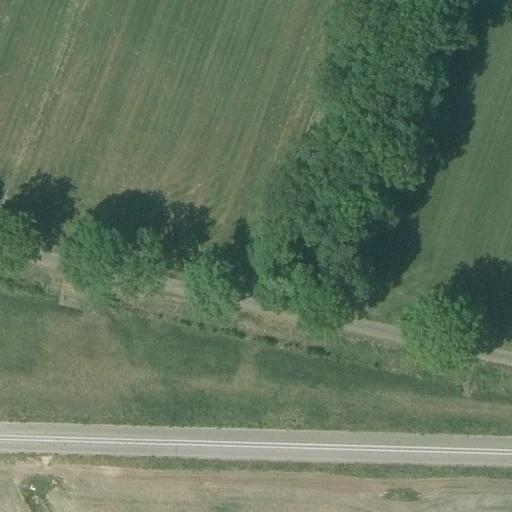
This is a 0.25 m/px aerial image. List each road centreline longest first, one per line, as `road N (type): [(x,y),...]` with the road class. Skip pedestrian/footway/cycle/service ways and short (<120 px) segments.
road 1 (track): [(511,359),(0,248)]
road 2 (unclassified): [(511,453),(0,439)]
